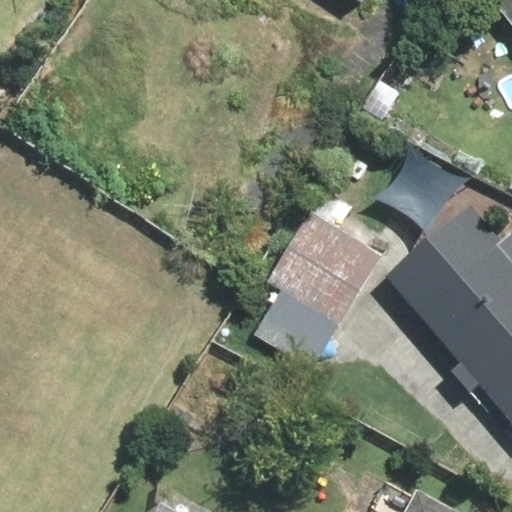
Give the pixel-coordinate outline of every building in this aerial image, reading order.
[(346,0),(362,10),(369,0),(346,0)] [(511,0),(503,0),(492,8),(511,33),(511,0)] [(470,209),(387,278),(460,365),(449,374),(469,398),(478,390),(511,430),(511,226),(496,240),(470,209)] [(235,316),(307,371),(387,264),(314,210),(235,316)] [(212,511),(171,488),(156,511),(212,511)] [(407,511),(437,511),(415,499),(407,511)]
